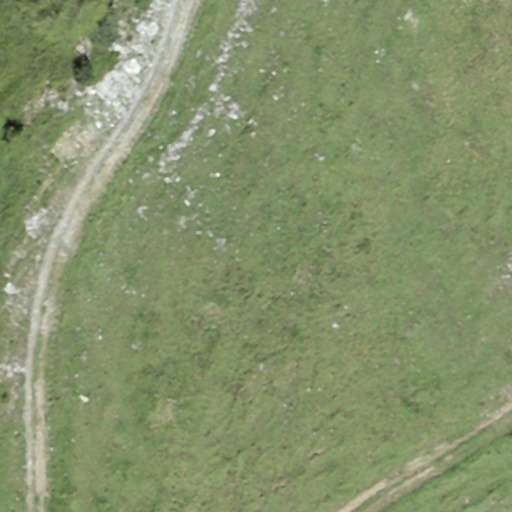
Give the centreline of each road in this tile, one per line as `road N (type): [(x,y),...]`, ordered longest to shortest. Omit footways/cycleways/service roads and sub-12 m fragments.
road 1 (track): [(0,398),(19,243),(160,87),(184,0)]
road 2 (track): [(511,404),(377,511)]
